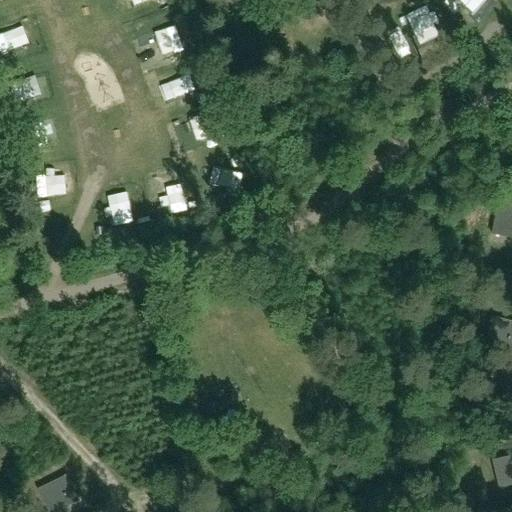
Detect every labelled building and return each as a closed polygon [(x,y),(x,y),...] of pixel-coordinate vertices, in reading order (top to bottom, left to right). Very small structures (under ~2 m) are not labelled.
[(16,49),(36,47),(34,28),(14,30),(16,49)] [(145,66),(173,55),(166,36),(138,46),(145,66)] [(186,88),(156,100),(164,118),(193,106),(186,88)] [(50,96),(28,97),(29,114),(51,113),(50,96)] [(183,152),(210,139),(203,123),(175,136),(183,152)] [(220,161),(201,168),(210,190),(228,182),(220,161)] [(511,209),(497,207),(491,236),(511,239),(511,209)] [(176,218),(178,237),(196,236),(194,216),(176,218)] [(141,220),(123,223),(126,246),(144,243),(141,220)] [(271,301),(251,311),(265,337),(284,326),(271,301)] [(511,322),(491,318),(486,346),(511,351),(511,322)] [(302,343),(285,351),(294,371),(311,363),(302,343)] [(306,383),(317,401),(333,391),(322,374),(306,383)] [(342,416),(359,436),(373,425),(356,405),(342,416)] [(511,456),(493,461),(498,490),(511,486),(511,456)] [(38,490),(48,511),(60,511),(81,503),(67,477),(38,490)]
